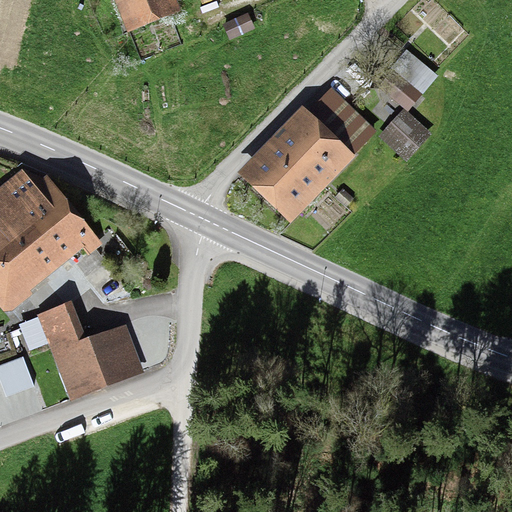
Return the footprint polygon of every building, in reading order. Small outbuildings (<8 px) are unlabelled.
[(167,0),(117,0),(129,27),(172,9),(167,0)] [(393,75),(380,92),(409,114),(422,97),(393,75)] [(330,97),(250,177),(293,220),(373,139),(330,97)] [(428,144),(402,119),(378,145),(404,170),(428,144)] [(0,324),(0,325),(97,250),(34,169),(0,195),(0,324)] [(67,314),(36,326),(69,413),(144,385),(126,335),(81,351),(67,314)]
